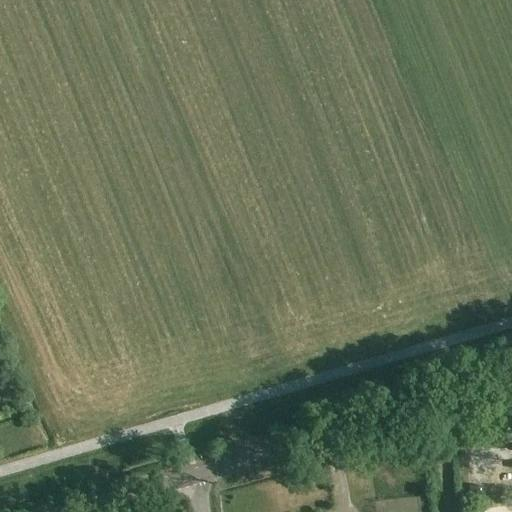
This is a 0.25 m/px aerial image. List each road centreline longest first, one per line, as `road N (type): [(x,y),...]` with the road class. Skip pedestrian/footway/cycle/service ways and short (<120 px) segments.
road 1 (tertiary): [(194,473),(511,380)]
road 2 (tertiary): [(60,511),(194,473)]
